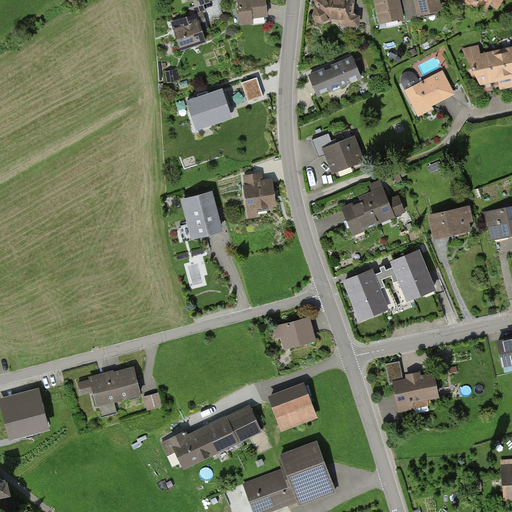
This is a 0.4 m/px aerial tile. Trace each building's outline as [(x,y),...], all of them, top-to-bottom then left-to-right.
[(207,0),(190,0),(194,16),(204,14),(202,6),(209,4),(207,0)] [(238,0),(236,0),(239,25),(267,22),(264,0),(238,0)] [(311,0),(315,7),(312,9),(308,15),(314,27),(327,21),(336,23),(343,31),(356,29),(359,15),(351,14),(355,0),(311,0)] [(398,0),(376,0),(382,22),(402,17),(403,21),(412,19),(408,0),(399,2),(398,0)] [(438,0),(409,0),(408,0),(412,19),(421,17),(420,14),(440,9),(438,0)] [(468,0),(467,2),(474,6),(475,5),(485,11),(491,0),(468,0)] [(170,33),(174,50),(200,44),(194,15),(176,19),(179,31),(170,33)] [(511,48),(468,58),(481,83),(511,76),(511,48)] [(361,80),(353,58),(307,76),(316,98),(361,80)] [(401,81),(402,83),(416,110),(427,104),(428,106),(453,93),(442,73),(424,83),(423,81),(419,83),(415,75),(413,73),(411,72),(409,72),(407,72),(405,74),(403,75),(402,77),(401,79),(401,81)] [(258,76),(242,81),(249,100),(264,95),(258,76)] [(187,97),(197,127),(233,114),(223,84),(187,97)] [(327,136),(310,142),(317,159),(322,157),(328,174),(362,162),(353,137),(331,145),(327,136)] [(244,176),(249,209),(276,205),(272,183),(262,184),(260,173),(244,176)] [(403,182),(399,173),(394,175),(398,184),(403,182)] [(362,202),(344,209),(352,229),(362,225),(363,228),(378,222),(377,220),(392,214),(393,216),(405,211),(399,196),(389,200),(384,189),(361,199),(362,202)] [(184,200),(194,237),(220,229),(211,193),(184,200)] [(511,207),(488,213),(494,238),(511,233),(511,207)] [(442,213),(432,215),(437,235),(454,231),(454,229),(471,225),(467,209),(442,215),(442,213)] [(181,227),(184,239),(192,237),(188,224),(181,227)] [(392,268),(374,275),(372,270),(342,282),(358,323),(388,311),(386,305),(404,298),(406,304),(437,292),(420,250),(390,263),(392,268)] [(279,350),(313,343),(307,317),(268,326),(271,339),(276,338),(279,350)] [(511,337),(490,342),(496,368),(511,364),(511,337)] [(384,364),(393,415),(424,410),(422,399),(434,398),(430,374),(402,379),(399,362),(384,364)] [(95,407),(140,394),(132,367),(78,383),(81,395),(91,392),(95,407)] [(278,434),(315,420),(301,384),(264,398),(278,434)] [(10,440),(48,431),(39,391),(0,400),(10,440)] [(143,412),(162,408),(159,394),(140,397),(143,412)] [(176,473),(257,434),(245,409),(187,436),(185,431),(161,442),(176,473)] [(279,472),(242,486),(252,511),(265,511),(286,504),(289,510),(336,492),(315,439),(272,456),(279,472)] [(511,463),(499,464),(501,501),(511,500),(511,463)] [(0,499),(11,497),(8,483),(0,485),(0,499)]
